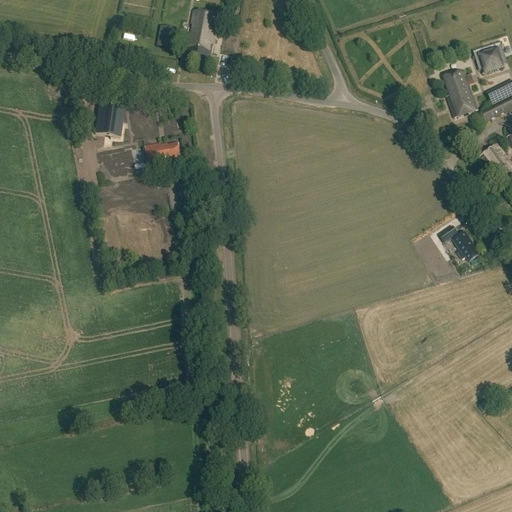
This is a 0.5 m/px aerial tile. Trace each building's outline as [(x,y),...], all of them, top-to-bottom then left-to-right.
[(450,11),(451,24),(468,22),(467,9),(450,11)] [(218,17),(194,13),(185,60),(209,64),(211,48),(213,47),(218,17)] [(175,23),(162,21),(157,48),(170,50),(175,23)] [(229,35),(223,34),(219,52),(225,53),(229,35)] [(478,69),(482,68),(485,76),(484,76),(485,76),(504,70),(504,69),(501,62),(506,60),(502,49),(498,51),(498,50),(496,46),(477,52),(479,56),(478,56),(479,57),(474,58),(478,69)] [(447,99),(454,120),(477,112),(468,85),(473,83),(471,76),(466,78),(464,72),(444,79),(450,98),(447,99)] [(511,83),(487,96),(493,107),(511,97),(511,83)] [(511,98),(480,114),(485,123),(504,114),(505,115),(511,111),(511,98)] [(122,111),(98,108),(94,136),(119,139),(122,111)] [(506,157),(497,146),(482,158),(492,172),(495,169),(506,184),(511,179),(511,167),(505,159),(506,157)] [(161,151),(161,147),(145,150),(148,172),(171,168),(170,166),(182,164),(179,148),(161,151)] [(458,236),(453,228),(439,237),(444,245),(458,236)] [(474,248),(464,233),(451,241),(460,254),(461,253),(468,264),(478,257),(473,249),(474,248)]
